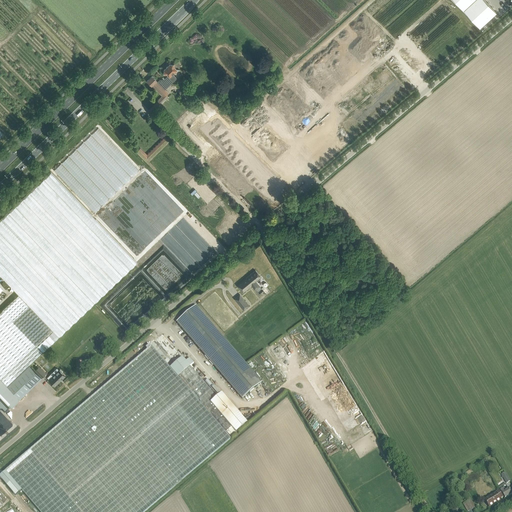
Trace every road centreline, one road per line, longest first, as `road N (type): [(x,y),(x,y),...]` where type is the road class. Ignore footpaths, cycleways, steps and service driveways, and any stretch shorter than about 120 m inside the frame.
road 1 (unclassified): [(0,452),(262,228)]
road 2 (track): [(262,228),(430,511)]
road 3 (unclassified): [(262,228),(511,17)]
road 4 (primary): [(0,190),(196,0)]
road 5 (primary): [(177,0),(0,171)]
road 6 (unclassified): [(262,228),(126,90)]
